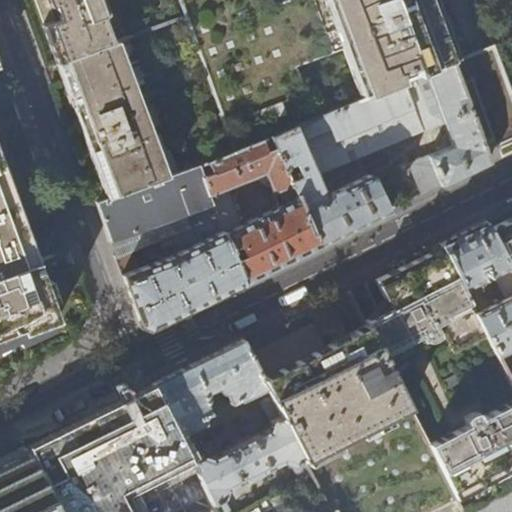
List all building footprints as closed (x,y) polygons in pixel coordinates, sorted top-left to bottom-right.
[(47,0),(54,19),(42,24),(57,62),(113,41),(104,16),(109,14),(103,0),(47,0)] [(178,0),(224,124),(302,92),(292,66),(345,46),(366,97),(401,82),(398,72),(413,66),(417,76),(450,62),(482,149),(511,135),(511,99),(492,47),(474,0),(178,0)] [(166,50),(157,26),(113,41),(57,62),(78,120),(106,198),(170,175),(128,63),(166,50)] [(0,64),(2,64),(0,59),(0,273),(32,261),(12,207),(0,172),(0,64)] [(417,76),(401,82),(366,97),(270,137),(317,246),(357,226),(389,210),(372,175),(368,175),(331,192),(329,197),(325,199),(313,171),(318,168),(320,172),(444,122),(452,144),(408,163),(422,194),(460,176),(487,162),(482,149),(450,62),(417,76)] [(241,283),(281,263),(317,246),(270,137),(234,151),(197,166),(241,283)] [(197,166),(170,175),(106,198),(95,202),(118,265),(139,324),(148,328),(191,307),(241,283),(197,166)] [(511,217),(488,229),(511,276),(511,217)] [(511,276),(488,229),(484,221),(462,231),(439,242),(462,288),(491,273),(504,299),(475,313),(485,334),(511,385),(511,276)] [(391,278),(388,279),(385,274),(376,279),(378,284),(376,284),(384,299),(386,299),(391,308),(363,321),(366,325),(387,366),(413,352),(411,349),(421,344),(419,340),(422,339),(423,341),(429,340),(435,336),(436,334),(436,332),(432,323),(436,321),(451,351),(485,334),(475,313),(462,288),(439,242),(427,253),(406,263),(408,266),(403,269),(390,275),(391,278)] [(32,261),(0,273),(0,373),(50,350),(73,339),(88,304),(76,270),(68,247),(32,261)] [(271,330),(243,343),(265,387),(270,396),(309,474),(328,511),(430,511),(456,499),(455,498),(427,443),(392,375),(387,366),(366,325),(324,346),(311,318),(306,314),(271,330)] [(192,362),(151,383),(152,385),(176,431),(199,420),(198,418),(210,412),(209,410),(207,411),(204,404),(206,398),(206,393),(216,388),(220,392),(225,394),(228,400),(227,401),(228,403),(240,397),(240,399),(265,387),(243,343),(241,338),(192,362)] [(392,375),(413,352),(387,366),(392,375)] [(89,511),(71,478),(90,468),(136,500),(165,486),(189,501),(193,511),(216,511),(185,450),(176,431),(152,385),(146,388),(144,386),(88,413),(56,429),(60,430),(66,436),(57,449),(52,446),(41,442),(33,440),(31,441),(32,444),(27,446),(26,444),(23,445),(57,511),(89,511)] [(195,446),(185,450),(216,511),(228,511),(222,498),(225,490),(224,489),(280,462),(281,463),(289,465),(297,481),(309,474),(270,396),(257,403),(267,421),(264,428),(265,430),(249,438),(248,436),(224,448),(224,450),(209,457),(208,457),(200,455),(195,446)] [(511,468),(511,398),(479,416),(475,410),(471,410),(469,411),(464,414),(462,417),(465,423),(427,443),(455,498),(471,490),(511,468)] [(0,456),(0,511),(57,511),(23,445),(0,456)] [(474,495),(511,474),(511,468),(471,490),(474,495)]
